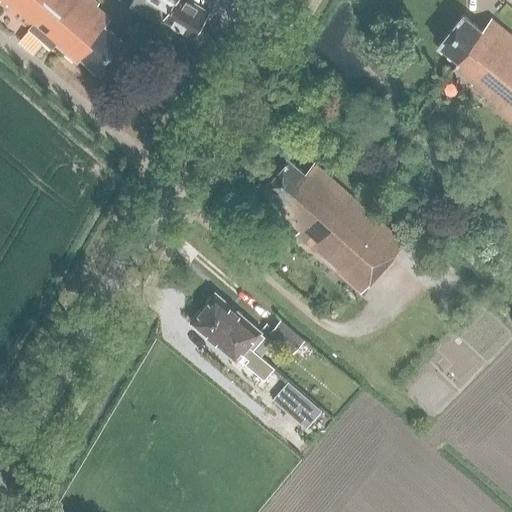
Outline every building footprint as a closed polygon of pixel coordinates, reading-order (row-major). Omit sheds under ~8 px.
[(82,61),(100,76),(126,47),(104,28),(110,21),(96,8),(97,6),(90,0),(0,0),(0,5),(52,51),(57,45),(79,65),(82,61)] [(148,0),(169,13),(164,22),(192,40),(208,15),(183,0),(148,0)] [(461,17),(437,46),(457,63),(452,68),(472,84),(469,87),(482,97),(480,100),(511,125),(511,37),(490,20),(480,32),(461,17)] [(405,245),(315,165),(305,176),(288,161),(262,191),(282,208),(277,213),(299,232),(294,237),(360,296),(405,245)] [(271,366),(248,346),(259,333),(216,297),(193,325),(235,361),(241,354),(264,374),(271,366)] [(278,316),(265,330),(290,352),(302,338),(278,316)] [(321,410),(288,381),(273,399),(306,428),(321,410)]
